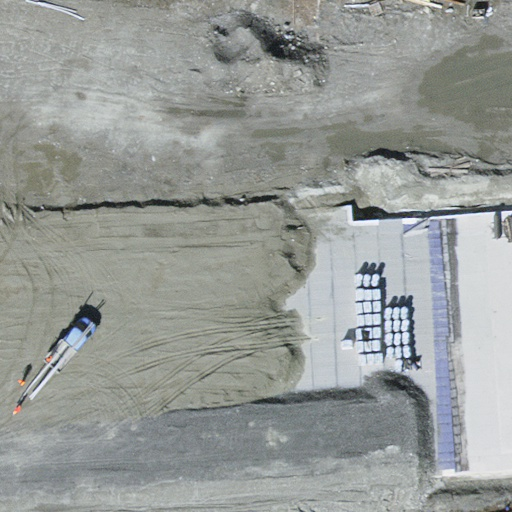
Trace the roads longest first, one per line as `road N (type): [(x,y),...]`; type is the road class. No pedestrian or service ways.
road 1 (motorway): [(511,250),(0,289)]
road 2 (motorway): [(0,436),(511,402)]
